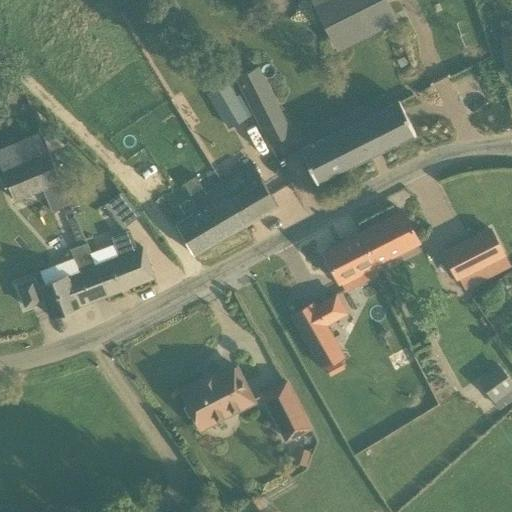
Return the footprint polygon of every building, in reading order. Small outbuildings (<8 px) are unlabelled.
[(311,0),(335,46),(394,15),(385,0),(311,0)] [(511,18),(499,20),(506,71),(511,69),(511,18)] [(252,72),(235,81),(271,148),(288,138),(252,72)] [(227,84),(209,94),(229,128),(246,117),(235,98),(227,84)] [(147,91),(109,119),(138,157),(176,128),(147,91)] [(325,140),(299,153),(307,169),(316,186),(415,137),(406,119),(398,103),(387,108),(376,114),(345,130),(325,140)] [(47,150),(0,170),(13,202),(60,182),(47,150)] [(199,210),(175,224),(184,238),(194,255),(277,207),(267,189),(251,162),(224,178),(226,180),(219,184),(217,182),(203,190),(196,177),(184,184),(199,210)] [(65,192),(46,200),(51,212),(62,207),(66,206),(70,204),(65,192)] [(139,216),(121,192),(105,204),(123,228),(139,216)] [(70,204),(62,208),(77,244),(85,241),(70,204)] [(376,264),(419,242),(403,211),(360,233),(376,264)] [(490,227),(442,251),(457,280),(505,256),(490,227)] [(89,253),(106,296),(154,278),(142,247),(136,250),(129,231),(112,237),(114,243),(89,253)] [(339,282),(376,264),(360,233),(323,252),(339,282)] [(50,262),(71,254),(64,236),(43,244),(50,262)] [(32,280),(17,286),(25,307),(44,300),(50,318),(106,296),(89,253),(86,243),(70,249),(78,272),(66,276),(35,287),(32,280)] [(313,300),(289,313),(319,369),(343,356),(326,324),(347,313),(335,292),(315,303),(313,300)] [(359,360),(380,349),(360,315),(340,326),(359,360)] [(333,365),(326,369),(330,377),(338,372),(333,365)] [(254,402),(236,368),(222,375),(219,370),(180,390),(200,430),(254,402)] [(511,383),(502,370),(482,385),(495,402),(511,388),(511,383)] [(263,393),(286,440),(310,428),(286,381),(263,393)]
